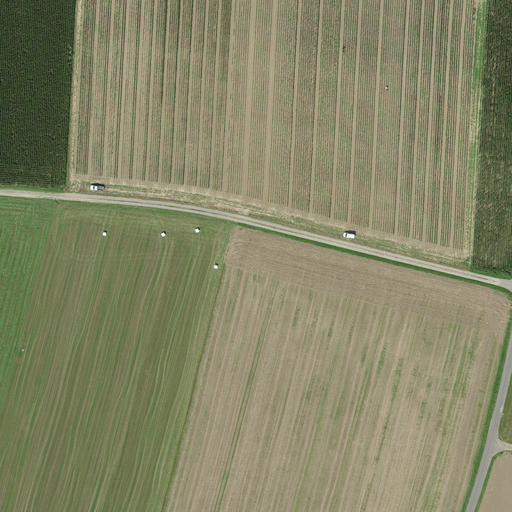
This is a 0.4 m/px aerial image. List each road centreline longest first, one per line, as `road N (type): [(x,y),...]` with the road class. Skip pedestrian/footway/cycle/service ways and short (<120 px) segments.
road 1 (track): [(0,193),(204,211),(511,285)]
road 2 (unclassified): [(471,511),(511,350)]
